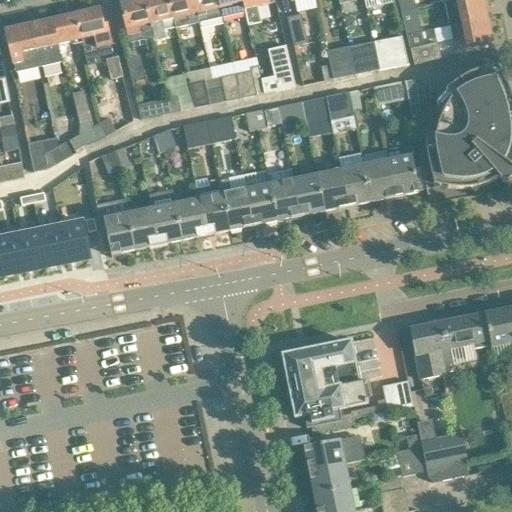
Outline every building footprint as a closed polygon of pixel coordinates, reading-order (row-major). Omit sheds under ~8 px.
[(144,0),(130,0),(131,2),(121,5),(126,31),(127,30),(130,44),(153,39),(144,0)] [(168,0),(144,0),(153,39),(153,42),(166,39),(162,22),(173,20),(168,0)] [(193,0),(168,0),(173,20),(176,29),(199,24),(193,0)] [(217,0),(193,0),(199,24),(222,19),(219,9),(217,0)] [(241,0),(217,0),(219,9),(222,19),(245,13),(243,4),(241,0)] [(241,0),(243,4),(245,13),(248,26),(261,23),(258,8),(268,6),(266,0),(241,0)] [(445,4),(450,28),(488,19),(483,0),(465,0),(458,2),(445,4)] [(99,9),(76,15),(81,41),(87,67),(101,63),(98,49),(111,46),(106,26),(103,26),(99,9)] [(76,15),(52,20),(58,46),(81,41),(76,15)] [(288,18),(294,47),(309,44),(302,15),(288,18)] [(488,19),(450,28),(453,40),(458,39),(460,50),(467,48),(467,49),(493,43),(488,19)] [(52,20),(29,26),(39,69),(62,63),(58,46),(52,20)] [(420,24),(405,27),(407,37),(422,34),(420,24)] [(39,69),(29,26),(5,31),(13,66),(14,66),(16,74),(39,69)] [(422,34),(407,37),(410,50),(414,66),(441,60),(438,44),(425,47),(422,34)] [(401,38),(374,44),(375,49),(381,71),(408,65),(401,38)] [(374,43),(349,48),(355,76),(381,71),(375,49),(374,43)] [(274,78),(261,81),(264,94),(295,88),(286,48),(268,52),(274,78)] [(330,66),(329,66),(332,81),(355,76),(349,48),(328,52),(330,66)] [(127,59),(132,81),(146,78),(140,55),(127,59)] [(106,60),(111,81),(123,78),(118,57),(106,60)] [(251,72),(236,75),(242,99),(264,94),(261,81),(258,66),(250,68),(251,72)] [(332,81),(329,66),(321,68),(324,83),(332,81)] [(445,93),(452,101),(451,101),(450,101),(450,102),(447,106),(445,110),(442,116),(440,121),(439,126),(437,131),(437,134),(436,136),(426,136),(426,140),(426,144),(426,149),(427,153),(434,186),(437,187),(440,188),(444,189),(448,190),(452,191),(457,191),(461,191),(466,191),(471,190),(476,189),(479,188),(483,187),(486,186),(489,185),(493,183),(496,181),(498,180),(501,183),(502,182),(499,179),(510,169),(511,169),(511,168),(510,167),(511,163),(511,97),(511,96),(508,88),(497,68),(496,68),(493,68),(488,69),(485,70),(480,71),(474,73),(469,76),(466,78),(462,80),(459,82),(456,84),(452,87),(450,88),(448,91),(445,93)] [(236,75),(212,80),(211,80),(217,104),(242,99),(236,75)] [(217,104),(211,80),(188,85),(193,109),(217,104)] [(408,101),(404,83),(396,85),(399,102),(408,101)] [(80,125),(80,137),(85,147),(98,143),(108,138),(101,125),(94,129),(85,92),(73,95),(80,125)] [(358,92),(349,94),(353,112),(362,110),(358,92)] [(353,112),(349,94),(341,96),(328,99),(333,122),(354,118),(353,112)] [(177,98),(167,100),(170,114),(180,112),(177,98)] [(326,99),(313,102),(316,119),(329,116),(326,99)] [(170,114),(167,100),(159,101),(162,116),(170,114)] [(306,121),(302,104),(294,106),(297,123),(306,121)] [(264,112),(255,114),(259,131),(268,130),(267,128),(264,112)] [(259,131),(255,114),(245,116),(249,133),(259,131)] [(0,118),(0,130),(15,127),(13,117),(0,118)] [(216,122),(207,124),(211,142),(212,144),(236,139),(232,119),(216,122)] [(109,121),(101,125),(108,138),(116,134),(109,121)] [(197,126),(183,129),(188,149),(212,144),(211,142),(207,124),(197,126)] [(15,127),(0,130),(0,132),(0,133),(2,139),(16,136),(15,127)] [(169,132),(161,135),(167,152),(176,149),(169,132)] [(167,152),(161,135),(151,139),(158,156),(167,152)] [(85,147),(80,137),(69,143),(75,153),(85,147)] [(66,161),(59,148),(50,153),(44,153),(42,143),(28,146),(34,174),(47,171),(66,161)] [(65,144),(59,148),(66,161),(72,157),(65,144)] [(123,150),(114,154),(121,170),(130,167),(123,150)] [(386,150),(362,155),(372,203),(396,199),(387,153),(386,150)] [(402,150),(387,153),(396,199),(419,194),(411,158),(404,160),(402,150)] [(362,153),(338,158),(341,172),(349,208),(372,203),(362,155),(362,153)] [(121,170),(114,154),(105,157),(112,174),(121,170)] [(0,168),(0,184),(24,180),(21,164),(0,168)] [(291,171),(268,175),(270,187),(277,223),(301,218),(295,188),(293,182),(291,171)] [(341,172),(317,177),(325,213),(349,208),(341,172)] [(317,177),(293,182),(301,218),(325,213),(317,177)] [(229,180),(220,182),(231,232),(254,227),(247,191),(231,194),(229,180)] [(199,201),(198,201),(206,237),(231,232),(220,182),(209,184),(210,188),(196,190),(199,201)] [(270,187),(247,191),(254,227),(277,223),(270,187)] [(44,194),(32,197),(34,205),(46,202),(44,194)] [(32,197),(20,199),(22,207),(34,205),(32,197)] [(198,201),(175,206),(183,242),(206,237),(198,201)] [(175,206),(151,211),(158,247),(183,242),(175,206)] [(151,211),(127,216),(135,252),(158,247),(151,211)] [(135,252),(127,216),(103,220),(111,257),(135,252)] [(94,220),(86,222),(89,234),(97,232),(94,220)] [(82,223),(60,228),(68,265),(90,261),(82,223)] [(60,228),(39,232),(47,270),(68,265),(60,228)] [(39,232),(18,236),(25,274),(47,270),(39,232)] [(18,236),(0,239),(0,257),(4,278),(25,274),(18,236)] [(511,310),(485,316),(491,348),(511,344),(511,310)] [(485,316),(446,324),(452,350),(473,345),(474,350),(490,346),(491,348),(485,316)] [(446,324),(409,331),(410,332),(420,382),(421,381),(439,378),(445,376),(445,373),(454,371),(450,350),(452,350),(446,324)] [(351,343),(283,357),(295,420),(308,417),(311,428),(306,429),(306,430),(315,428),(316,434),(354,426),(353,421),(387,414),(387,413),(385,401),(377,402),(378,407),(351,413),(351,415),(340,418),(339,411),(368,405),(363,382),(359,383),(351,343)] [(413,408),(408,383),(382,388),(385,401),(387,413),(413,408)] [(440,395),(424,399),(429,420),(445,416),(440,395)] [(409,450),(414,476),(427,474),(426,472),(425,468),(422,449),(421,444),(419,436),(407,438),(409,450)] [(460,436),(421,444),(422,449),(425,468),(426,472),(427,474),(427,478),(433,484),(468,477),(460,436)] [(303,449),(308,473),(345,465),(365,461),(360,437),(303,449)] [(414,476),(409,450),(397,453),(402,479),(414,476)] [(308,473),(313,496),(350,489),(345,465),(308,473)] [(380,495),(382,506),(406,501),(404,490),(401,490),(398,477),(379,481),(382,494),(380,495)] [(313,496),(316,511),(354,511),(350,489),(313,496)] [(408,511),(406,501),(382,506),(383,511),(408,511)]
